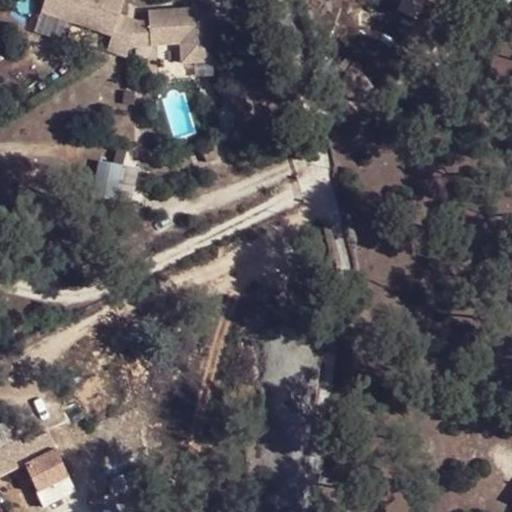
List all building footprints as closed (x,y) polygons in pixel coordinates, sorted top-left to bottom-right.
[(89,0),(41,0),(32,26),(102,54),(96,68),(116,76),(127,55),(132,42),(109,30),(117,12),(89,0)] [(145,37),(144,53),(186,52),(185,72),(211,71),(207,18),(144,23),(145,37)] [(145,37),(132,42),(127,55),(144,53),(145,37)] [(32,497),(68,480),(45,435),(24,445),(11,418),(0,422),(0,479),(19,471),(32,497)] [(74,494),(68,480),(32,497),(39,511),(74,494)]
